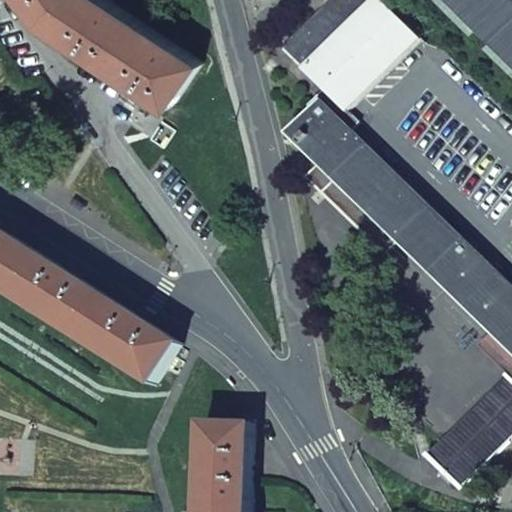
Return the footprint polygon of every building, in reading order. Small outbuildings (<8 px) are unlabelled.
[(112,0),(30,0),(46,20),(173,104),(203,60),(112,0)] [(383,0),(333,0),(285,49),(327,89),(349,111),(350,109),(421,37),(383,0)] [(445,0),(511,64),(511,0),(445,0)] [(316,108),(292,132),(323,162),(511,345),(511,281),(352,126),(359,118),(350,109),(349,111),(327,89),(312,105),(316,108)] [(0,284),(158,384),(183,343),(0,227),(0,284)] [(511,375),(511,374),(432,455),(464,487),(511,438),(511,375)] [(254,511),(255,423),(206,422),(205,511),(185,510),(184,511),(254,511)]
